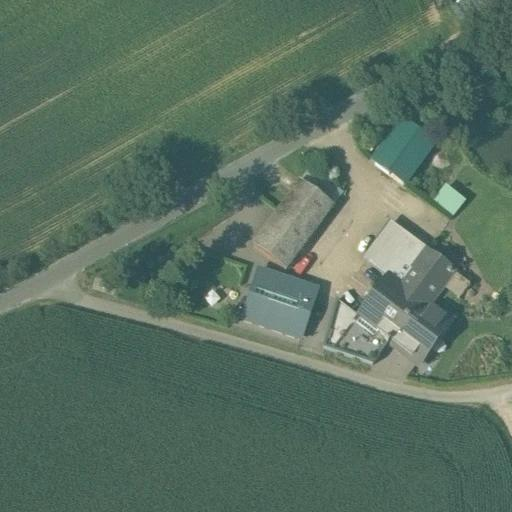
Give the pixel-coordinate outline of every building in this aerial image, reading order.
[(433,147),(409,128),(382,162),(406,181),(433,147)] [(455,220),(472,199),(450,182),(433,203),(455,220)] [(301,183),(253,247),(285,271),(333,207),(301,183)] [(426,251),(390,224),(376,243),(413,269),(425,252),(426,251)] [(413,269),(376,243),(364,260),(390,279),(400,287),(413,269)] [(413,269),(400,287),(390,279),(360,319),(359,320),(389,343),(417,364),(448,320),(428,306),(442,288),(453,273),(425,252),(413,269)] [(317,291),(258,271),(242,321),(300,341),(317,291)] [(470,285),(453,273),(442,288),(458,300),(470,285)] [(360,319),(336,301),(323,348),(372,365),(389,343),(359,320),(360,319)]
